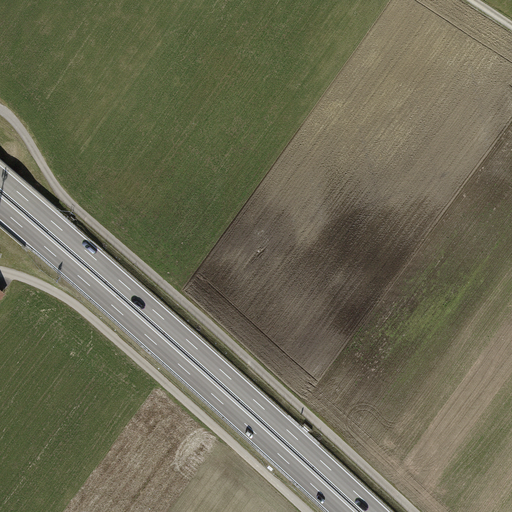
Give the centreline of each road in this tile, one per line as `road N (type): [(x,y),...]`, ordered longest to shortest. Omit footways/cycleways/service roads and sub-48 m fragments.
road 1 (track): [(416,511),(62,194),(0,107)]
road 2 (trunk): [(377,511),(0,176)]
road 3 (trunk): [(0,207),(342,511)]
road 4 (track): [(306,511),(77,307),(0,271)]
